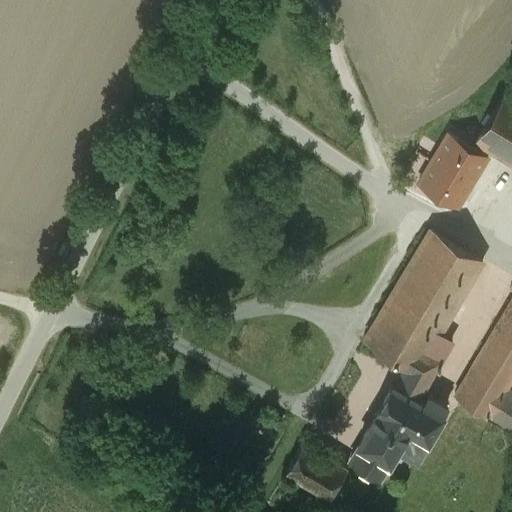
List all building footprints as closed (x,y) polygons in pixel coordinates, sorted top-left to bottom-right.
[(511,91),(506,89),(475,140),(511,162),(511,91)] [(449,133),(413,193),(445,212),(452,212),(486,156),(449,133)] [(430,228),(365,336),(408,362),(396,383),(413,393),(422,378),(427,382),(452,339),(440,331),(483,259),(430,228)] [(511,296),(454,393),(511,427),(511,390),(507,387),(511,378),(511,296)] [(396,383),(394,381),(358,441),(360,442),(350,458),(379,476),(398,445),(417,457),(428,438),(443,412),(443,411),(447,404),(428,392),(424,400),(413,393),(396,383)] [(347,465),(304,439),(286,469),(291,472),(329,495),(347,465)]
